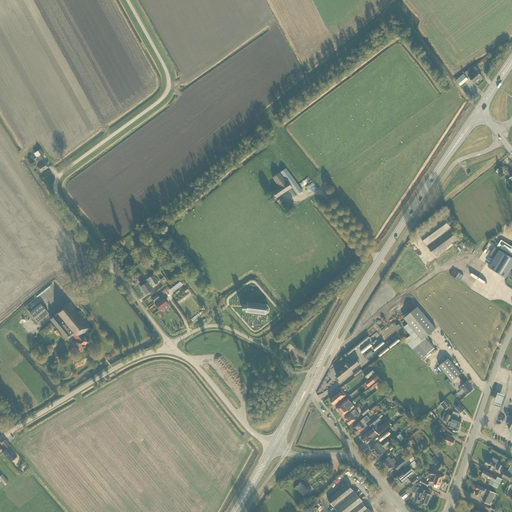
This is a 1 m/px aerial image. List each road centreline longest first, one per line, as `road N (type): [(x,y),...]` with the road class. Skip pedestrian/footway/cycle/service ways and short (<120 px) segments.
road 1 (unclassified): [(168,344),(56,190),(65,170),(168,92),(166,68),(127,0)]
road 2 (unclassified): [(351,458),(311,397),(450,168),(502,139)]
road 3 (unclassified): [(167,350),(129,360),(0,438)]
road 4 (primary): [(276,447),(351,303)]
road 5 (primary): [(351,303),(271,443)]
road 6 (unclassified): [(271,443),(252,432),(192,361),(167,350)]
road 7 (primary): [(351,303),(428,184)]
